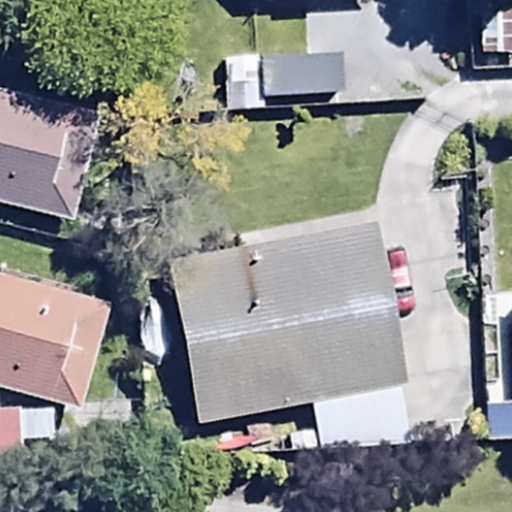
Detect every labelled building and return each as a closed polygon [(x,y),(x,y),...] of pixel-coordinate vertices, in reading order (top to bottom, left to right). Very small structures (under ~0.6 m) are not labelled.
[(376,0),(243,0),(244,15),(377,10),(376,0)] [(511,24),(467,23),(465,70),(511,71),(511,24)] [(336,65),(219,67),(221,128),(337,125),(336,65)] [(0,219),(75,239),(103,130),(0,102),(0,219)] [(194,438),(303,416),(316,479),(407,460),(395,397),(401,396),(370,241),(163,282),(194,438)] [(0,285),(0,401),(74,425),(107,319),(0,285)] [(511,319),(510,319),(511,354),(511,420),(484,422),(486,449),(511,447),(511,319)] [(0,421),(0,478),(22,477),(19,420),(0,421)]
